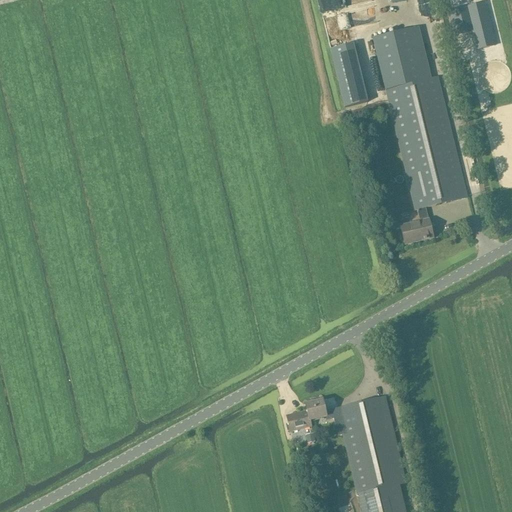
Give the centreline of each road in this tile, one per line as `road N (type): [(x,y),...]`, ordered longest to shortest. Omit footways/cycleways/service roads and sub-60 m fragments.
road 1 (tertiary): [(16,511),(511,246)]
road 2 (track): [(477,227),(431,15),(358,33),(373,106),(331,117),(303,0)]
road 3 (track): [(415,511),(387,391),(375,386),(359,326)]
